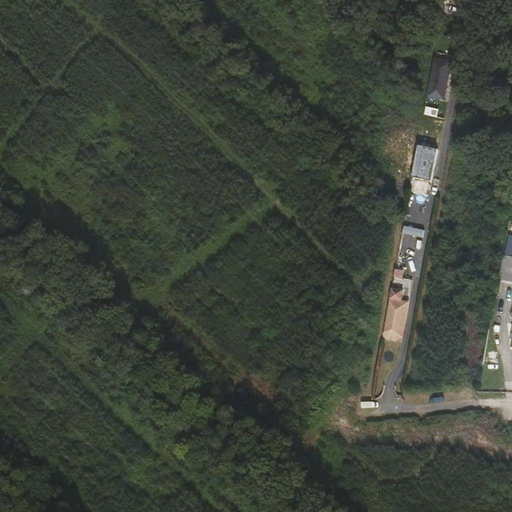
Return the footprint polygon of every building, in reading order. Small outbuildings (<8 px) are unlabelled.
[(448,100),(456,55),(436,51),(428,97),(448,100)] [(432,185),(416,182),(414,194),(429,197),(432,185)] [(420,204),(411,203),(408,219),(417,221),(420,204)] [(406,223),(405,230),(426,233),(426,225),(406,223)] [(511,288),(511,281),(511,246),(506,246),(499,285),(511,288)] [(395,277),(404,278),(405,270),(397,268),(395,277)] [(393,289),(391,301),(404,303),(406,291),(393,289)] [(404,303),(391,301),(383,341),(402,345),(409,304),(404,303)]
